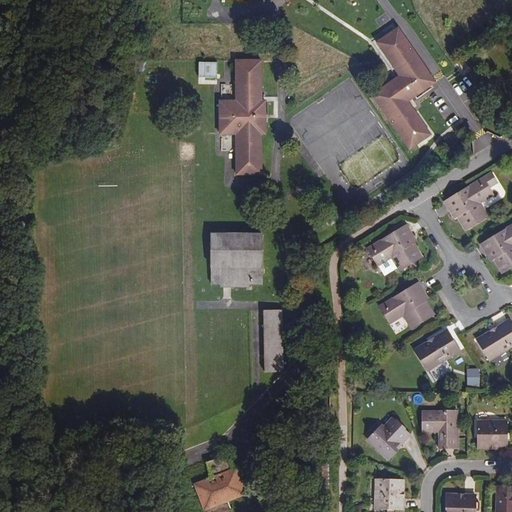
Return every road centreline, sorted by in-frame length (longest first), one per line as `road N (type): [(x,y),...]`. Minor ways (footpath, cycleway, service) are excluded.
road 1 (track): [(398,210),(334,259),(342,511)]
road 2 (residential): [(427,511),(439,469),(511,468)]
